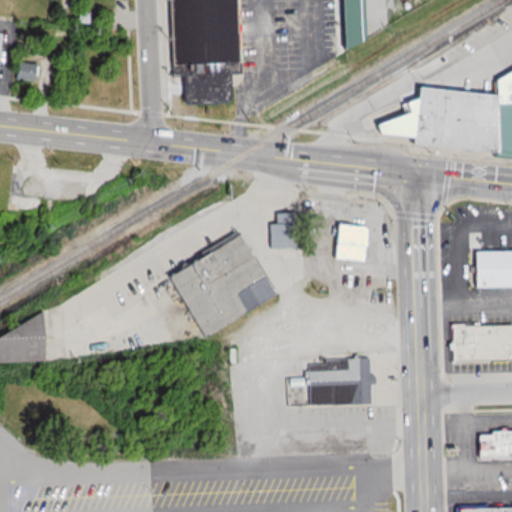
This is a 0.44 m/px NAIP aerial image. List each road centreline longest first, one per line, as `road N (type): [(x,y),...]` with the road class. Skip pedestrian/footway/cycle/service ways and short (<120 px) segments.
road 1 (tertiary): [(426,511),(414,173)]
road 2 (secondary): [(414,173),(149,141)]
road 3 (secondary): [(0,124),(149,141)]
road 4 (residential): [(149,141),(146,0)]
